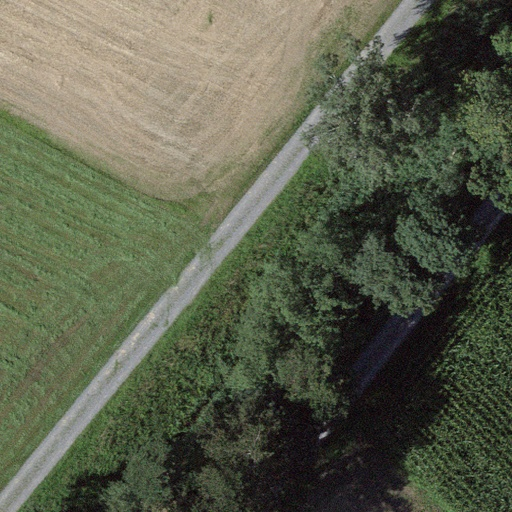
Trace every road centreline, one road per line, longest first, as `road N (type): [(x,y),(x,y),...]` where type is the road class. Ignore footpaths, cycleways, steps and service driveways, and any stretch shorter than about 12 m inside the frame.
road 1 (track): [(15,511),(427,0)]
road 2 (track): [(258,511),(511,200)]
